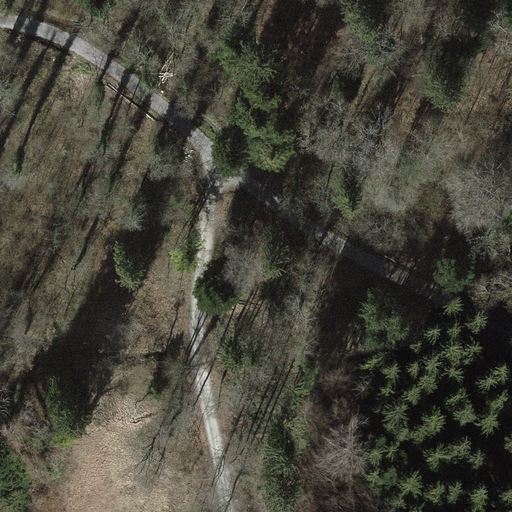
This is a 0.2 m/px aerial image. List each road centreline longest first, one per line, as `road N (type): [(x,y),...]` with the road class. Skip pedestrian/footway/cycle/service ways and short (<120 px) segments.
road 1 (track): [(0,23),(27,24),(138,83),(216,158),(295,216),(511,330)]
road 2 (track): [(216,158),(198,255),(199,352),(231,511)]
